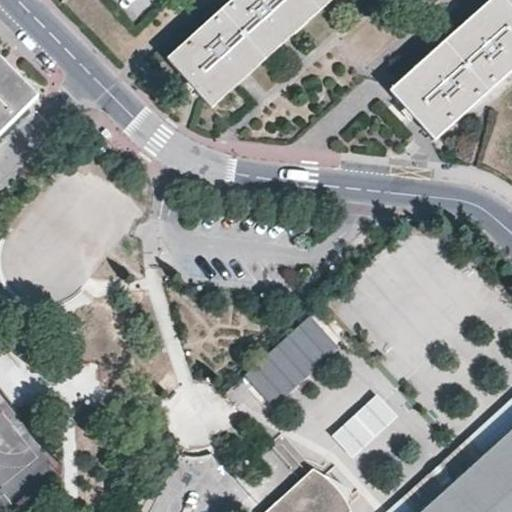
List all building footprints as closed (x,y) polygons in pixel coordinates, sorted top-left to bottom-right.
[(307,23),(332,0),(492,0),(467,23),(416,69),(393,90),(407,105),(437,139),(511,72),(511,0),(232,0),(169,57),(212,108),(244,79),(307,23)] [(0,132),(37,95),(0,57),(0,132)] [(242,375),(273,406),(339,343),(308,311),(242,375)] [(511,511),(511,433),(487,455),(424,511),(511,511)] [(424,511),(487,455),(471,437),(403,499),(415,511),(424,511)] [(335,487),(331,482),(325,476),(319,472),(312,469),(300,480),(328,511),(347,511),(349,511),(348,505),(344,498),(340,493),(335,487)] [(328,511),(300,480),(264,511),(328,511)]
